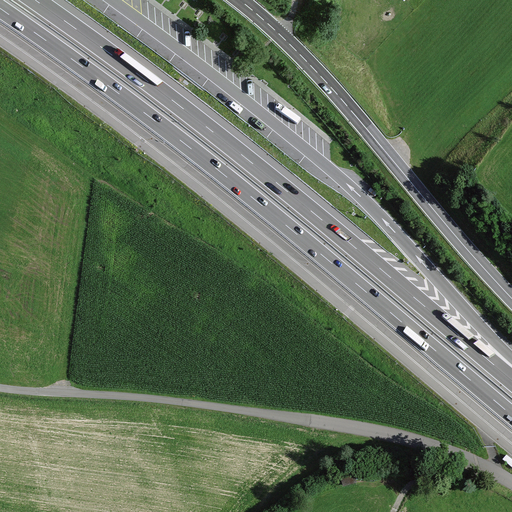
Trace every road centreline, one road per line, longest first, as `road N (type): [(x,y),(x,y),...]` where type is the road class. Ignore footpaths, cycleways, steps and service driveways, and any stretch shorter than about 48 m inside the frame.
road 1 (motorway): [(0,8),(151,117),(511,414)]
road 2 (motorway): [(511,380),(285,190),(35,0)]
road 3 (unclassified): [(511,481),(439,446),(369,429),(0,388)]
road 4 (primary): [(511,299),(333,89),(239,0)]
road 5 (motorway): [(511,356),(376,211)]
